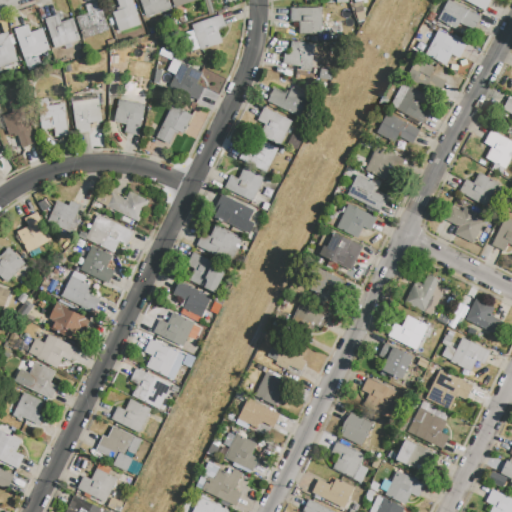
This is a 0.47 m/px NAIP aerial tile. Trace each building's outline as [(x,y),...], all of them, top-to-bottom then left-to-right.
[(133,0),(142,26),(133,29),(133,28),(122,32),(123,32),(119,34),(112,13),(117,11),(116,9),(119,7),(117,1),(115,2),(114,0),(133,0)] [(140,0),(168,0),(171,8),(146,17),(140,0)] [(197,0),(175,8),(172,0),(197,0)] [(448,0),(481,17),(474,31),(460,24),(457,30),(438,20),(448,0)] [(491,0),(485,12),(462,0),(491,0)] [(99,1),(109,31),(83,39),(76,17),(88,14),(85,6),(99,1)] [(290,8),(322,8),(322,35),(298,35),(298,23),(290,23),(290,8)] [(45,19),(58,15),(61,23),(73,19),(80,41),(55,49),(45,19)] [(222,15),(226,29),(218,31),(222,44),(200,51),(192,26),(222,15)] [(29,25),(31,33),(43,29),(50,51),(40,54),(42,60),(36,62),(34,57),(25,60),(14,30),(29,25)] [(438,31),(466,46),(459,59),(452,55),(446,66),(425,55),(438,31)] [(0,34),(8,32),(19,62),(1,68),(5,77),(0,79),(0,34)] [(291,42),(314,45),(310,73),(282,69),(284,54),(289,55),(291,42)] [(416,58),(434,68),(423,87),(405,77),(416,58)] [(173,59),(202,74),(197,84),(204,88),(197,102),(167,87),(173,74),(167,71),(173,59)] [(402,82),(430,96),(424,108),(431,111),(424,125),(390,107),(402,82)] [(267,102),(274,88),(284,94),(286,91),(288,92),(291,87),(310,97),(299,118),(267,102)] [(509,97),(511,98),(511,115),(502,110),(509,97)] [(21,98),(37,143),(22,148),(18,137),(10,140),(2,117),(13,113),(9,102),(21,98)] [(65,104),(70,135),(58,137),(57,129),(42,131),(37,100),(48,99),(49,107),(65,104)] [(72,103),(98,99),(102,122),(89,124),(90,133),(77,135),(72,103)] [(119,99),(145,105),(138,136),(124,133),(126,125),(114,123),(119,99)] [(156,138),(172,106),(192,116),(182,137),(174,133),(169,145),(156,138)] [(264,108),(292,122),(280,146),(259,136),(265,125),(257,121),(264,108)] [(387,113),(420,130),(413,144),(398,137),(394,143),(376,134),(387,113)] [(491,131),(511,142),(511,158),(506,170),(485,159),(491,147),(484,143),(491,131)] [(239,159),(251,135),(278,149),(267,173),(239,159)] [(377,147),(405,161),(401,170),(394,167),(387,182),(365,170),(377,147)] [(225,188),(231,175),(238,179),(244,168),(264,177),(252,202),(225,188)] [(479,173),(499,185),(486,208),(459,193),(466,180),(473,184),(479,173)] [(357,175),(375,184),(373,188),(376,190),(375,192),(388,199),(380,215),(346,198),(357,175)] [(110,192),(123,198),(124,196),(126,198),(129,192),(150,202),(138,225),(103,207),(110,192)] [(221,195),(254,210),(248,221),(255,224),(250,235),(213,217),(216,213),(213,212),(221,195)] [(57,201),(68,206),(71,202),(82,207),(69,234),(46,223),(57,201)] [(341,201),(376,219),(370,231),(363,227),(357,239),(336,229),(337,226),(330,222),(341,201)] [(452,207),(462,212),(464,208),(476,214),(474,218),(484,223),(473,244),(454,235),(457,229),(454,228),(456,226),(445,220),(452,207)] [(17,233),(28,227),(24,219),(37,212),(52,241),(27,253),(17,233)] [(85,239),(97,214),(133,233),(127,246),(119,242),(114,253),(85,239)] [(506,218),(511,220),(511,246),(507,244),(504,252),(492,246),(506,218)] [(215,226),(243,239),(230,265),(195,247),(202,233),(210,237),(215,226)] [(319,255),(324,246),(327,247),(335,233),(361,247),(349,270),(319,255)] [(92,246),(112,256),(107,268),(114,271),(108,284),(80,270),(92,246)] [(0,257),(9,248),(25,264),(7,283),(0,276),(0,257)] [(193,253),(227,270),(214,294),(188,281),(194,269),(186,266),(193,253)] [(428,275),(441,282),(439,286),(444,288),(431,316),(404,303),(413,284),(419,287),(420,284),(423,285),(428,275)] [(71,277),(90,286),(87,293),(99,299),(93,314),(61,298),(71,277)] [(179,282),(211,298),(201,318),(182,309),(183,308),(180,306),(183,300),(172,295),(179,282)] [(0,287),(9,291),(1,313),(0,312),(0,287)] [(475,299),(495,309),(492,315),(494,316),(493,318),(506,324),(499,337),(465,320),(475,299)] [(57,302),(91,320),(79,344),(48,328),(51,321),(48,319),(57,302)] [(213,302),(208,312),(216,315),(220,305),(213,302)] [(300,303),(329,317),(322,330),(314,326),(310,334),(289,323),(300,303)] [(458,303),(453,314),(464,319),(469,309),(458,303)] [(173,312),(195,324),(182,349),(152,334),(160,320),(167,323),(173,312)] [(407,316),(433,329),(428,339),(426,338),(418,355),(387,339),(394,324),(401,328),(407,316)] [(453,329),(458,318),(452,316),(447,326),(453,329)] [(48,335),(76,349),(70,362),(63,358),(57,369),(36,358),(36,357),(28,353),(35,339),(44,343),(48,335)] [(462,338),(490,352),(484,365),(476,361),(470,372),(441,358),(446,346),(441,344),(445,335),(452,339),(448,347),(456,350),(462,338)] [(151,339),(178,353),(166,377),(146,368),(152,356),(144,353),(151,339)] [(298,373),(306,355),(273,341),(266,358),(298,373)] [(385,343),(412,356),(400,380),(392,376),(391,379),(386,376),(385,377),(379,375),(387,359),(379,355),(385,343)] [(35,362),(56,372),(50,384),(58,387),(52,400),(15,382),(21,370),(29,374),(35,362)] [(136,369),(171,386),(159,411),(131,397),(137,385),(130,381),(136,369)] [(440,370),(474,387),(467,401),(458,397),(457,398),(456,397),(449,412),(425,400),(440,370)] [(266,372),(287,382),(274,408),(254,398),(266,372)] [(384,416),(364,405),(369,395),(361,390),(368,377),(397,393),(384,416)] [(23,393),(45,403),(39,415),(44,417),(39,426),(23,418),(21,422),(10,416),(12,412),(8,410),(14,397),(20,400),(23,393)] [(130,399),(153,411),(141,434),(111,419),(117,407),(124,411),(130,399)] [(248,399),(280,414),(272,430),(261,424),(260,426),(258,424),(256,429),(250,426),(248,430),(236,424),(248,399)] [(423,401),(450,415),(441,433),(449,437),(442,450),(407,433),(423,401)] [(352,413),(373,424),(361,447),(340,437),(344,423),(352,413)] [(113,426),(141,441),(134,455),(127,451),(125,455),(132,459),(126,473),(112,466),(115,461),(95,451),(103,436),(107,438),(113,426)] [(0,430),(21,441),(16,453),(24,457),(18,469),(0,460),(0,430)] [(236,434),(256,444),(251,455),(259,459),(252,472),(224,458),(236,434)] [(406,440),(435,454),(424,475),(395,461),(406,440)] [(337,442),(364,455),(357,470),(364,473),(359,484),(332,470),(338,458),(330,454),(337,442)] [(374,457),(370,466),(375,469),(379,460),(374,457)] [(511,464),(511,488),(510,488),(511,484),(509,483),(511,479),(500,474),(506,461),(511,464)] [(200,493),(203,487),(196,484),(207,462),(220,468),(219,469),(231,475),(234,469),(242,473),(234,491),(241,494),(234,509),(200,493)] [(0,468),(15,476),(8,490),(0,486),(0,468)] [(96,469),(117,480),(105,504),(77,490),(83,477),(91,480),(96,469)] [(397,471),(425,485),(418,497),(411,494),(405,506),(384,496),(397,471)] [(486,481),(501,488),(506,479),(491,471),(486,481)] [(373,477),(378,479),(376,483),(378,484),(375,491),(368,488),(373,477)] [(311,493),(318,480),(330,485),(331,482),(334,483),(336,479),(355,488),(344,509),(311,493)] [(492,489),(511,499),(511,511),(489,511),(493,506),(485,503),(492,489)] [(367,490),(363,499),(369,502),(373,492),(367,490)] [(65,511),(73,496),(105,511),(65,511)] [(369,511),(377,496),(383,499),(404,509),(402,511),(369,511)] [(111,497),(122,503),(117,511),(115,511),(105,507),(111,497)] [(200,511),(207,500),(227,511),(226,511),(200,511)] [(302,511),(308,500),(332,511),(302,511)]
